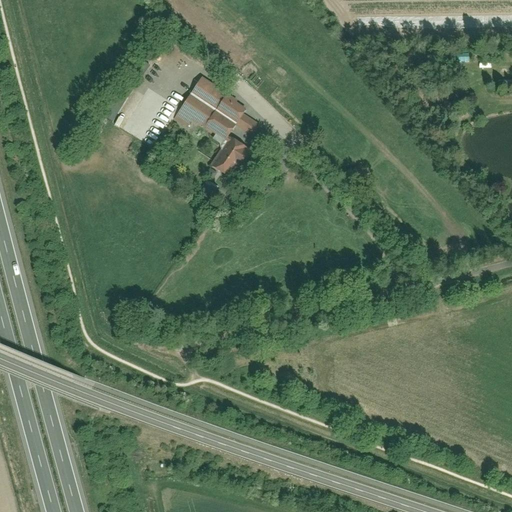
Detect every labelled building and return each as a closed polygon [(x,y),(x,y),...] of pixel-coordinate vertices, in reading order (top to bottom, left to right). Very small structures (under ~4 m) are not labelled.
[(224,91),(203,76),(191,94),(212,108),(224,91)] [(224,91),(212,108),(236,124),(243,114),(248,107),(224,91)] [(212,108),(191,94),(173,119),(186,128),(192,120),(200,126),(201,124),(212,108)] [(212,108),(201,124),(225,140),(236,124),(212,108)] [(253,136),(260,126),(243,114),(236,124),(253,136)] [(230,139),(211,166),(227,177),(236,164),(239,166),(249,152),(230,139)] [(210,180),(205,189),(216,196),(221,187),(210,180)]
